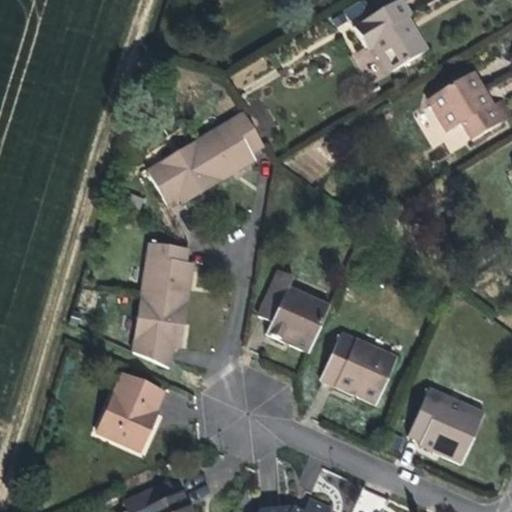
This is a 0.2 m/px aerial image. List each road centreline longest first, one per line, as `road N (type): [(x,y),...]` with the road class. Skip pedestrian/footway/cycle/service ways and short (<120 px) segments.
road 1 (track): [(0,471),(146,0)]
road 2 (residential): [(227,401),(473,511)]
road 3 (track): [(43,332),(227,401)]
